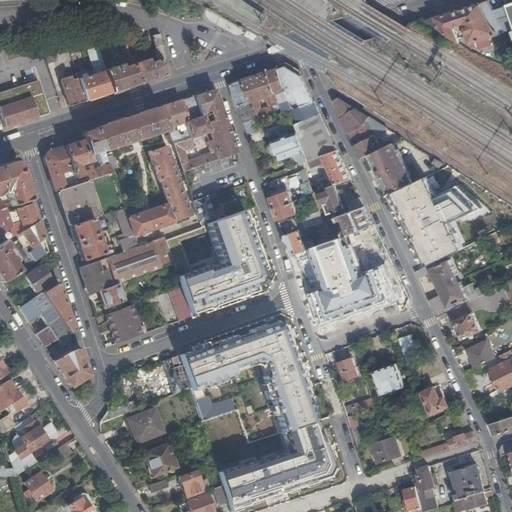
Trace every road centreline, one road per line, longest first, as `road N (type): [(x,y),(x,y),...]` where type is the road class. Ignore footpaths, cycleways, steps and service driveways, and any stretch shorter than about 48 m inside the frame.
road 1 (residential): [(423,308),(294,48)]
road 2 (residential): [(100,365),(25,135)]
road 3 (residential): [(217,73),(296,297)]
road 4 (residential): [(0,17),(121,10),(164,24),(185,83)]
road 5 (residential): [(296,297),(100,365)]
road 6 (residential): [(488,444),(423,308)]
road 7 (residential): [(314,349),(357,487)]
road 8 (residential): [(488,444),(357,487)]
road 9 (residential): [(0,305),(77,419)]
road 10 (primary): [(412,10),(294,48)]
